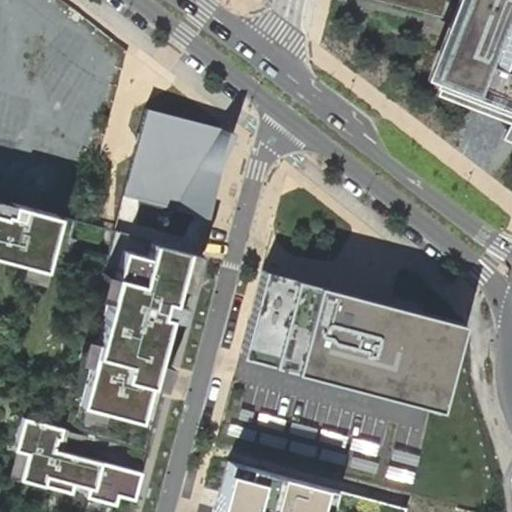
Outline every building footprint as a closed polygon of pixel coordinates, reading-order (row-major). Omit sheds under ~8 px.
[(511,0),(379,0),(445,18),(416,73),(434,80),(430,91),(507,123),(500,137),(511,142),(511,0)] [(121,194),(130,196),(150,120),(227,140),(230,130),(144,107),(121,194)] [(150,120),(130,196),(207,217),(227,140),(150,120)] [(82,221),(0,199),(0,384),(58,399),(40,468),(74,477),(76,468),(91,472),(88,482),(118,489),(120,481),(136,485),(198,251),(82,221)] [(456,321),(260,271),(239,356),(434,406),(456,321)] [(323,448),(327,418),(265,411),(262,441),(323,448)] [(390,511),(227,469),(215,511),(390,511)]
